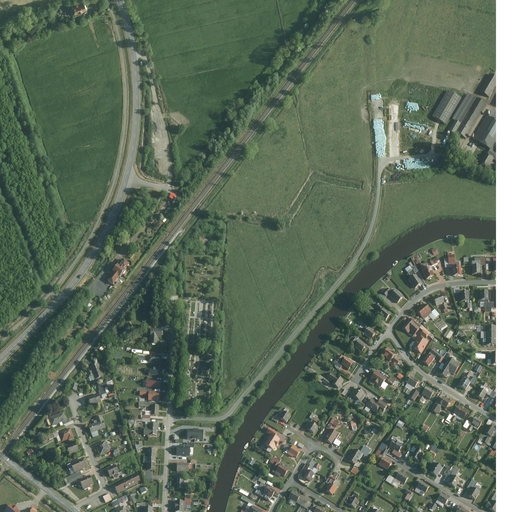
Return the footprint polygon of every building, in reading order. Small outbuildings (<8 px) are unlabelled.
[(62,10),(70,8),(69,5),(67,0),(64,0),(59,2),(62,10)] [(85,0),(78,0),(73,2),(73,3),(76,12),(76,13),(88,8),(85,0)] [(479,92),(489,98),(500,80),(490,74),(479,92)] [(511,76),(497,103),(511,111),(511,76)] [(430,116),(447,127),(463,100),(447,90),(430,116)] [(458,134),(468,140),(489,105),(471,93),(447,132),(456,137),(458,134)] [(474,140),(489,149),(495,152),(506,135),(508,136),(511,127),(511,120),(495,110),(491,117),(488,116),(474,140)] [(489,149),(481,164),(490,169),(495,160),(505,166),(509,160),(495,152),(489,149)] [(174,200),(177,196),(173,192),(169,197),(174,200)] [(419,258),(421,257),(420,253),(412,255),(415,265),(420,263),(419,258)] [(432,266),(440,262),(438,257),(430,261),(432,266)] [(110,282),(116,287),(122,279),(124,280),(129,273),(127,271),(131,266),(126,262),(122,268),(120,266),(115,273),(117,275),(110,282)] [(502,272),(502,262),(494,262),(494,272),(502,272)] [(462,275),(461,266),(452,267),(453,276),(462,275)] [(481,275),(481,266),(472,266),(472,275),(481,275)] [(426,280),(435,276),(430,267),(421,271),(426,280)] [(415,289),(422,284),(416,275),(409,280),(415,289)] [(382,292),(379,296),(384,300),(391,292),(383,285),(379,289),(382,292)] [(398,303),(403,297),(396,290),(390,296),(398,303)] [(504,303),(504,291),(495,292),(496,303),(504,303)] [(470,301),(469,292),(460,292),(461,302),(470,301)] [(488,301),(488,292),(480,292),(480,301),(488,301)] [(444,303),(441,295),(433,299),(436,306),(444,303)] [(432,313),(425,305),(416,312),(424,320),(432,313)] [(391,314),(383,308),(378,315),(385,320),(391,314)] [(420,329),(408,320),(401,328),(408,334),(410,333),(414,336),(420,329)] [(497,346),(497,327),(484,327),(484,333),(486,333),(486,346),(497,346)] [(376,333),(368,328),(363,334),(370,340),(376,333)] [(155,346),(160,346),(160,339),(165,339),(166,331),(152,330),(152,339),(155,339),(155,346)] [(449,340),(453,333),(448,330),(444,337),(449,340)] [(349,342),(352,343),(351,345),(354,346),(356,342),(359,336),(353,334),(349,342)] [(419,353),(421,354),(429,342),(419,337),(412,349),(419,353)] [(366,346),(359,341),(354,347),(361,353),(366,346)] [(396,354),(387,348),(381,355),(390,362),(396,354)] [(429,353),(440,361),(443,357),(433,349),(429,353)] [(500,365),(500,354),(489,353),(489,360),(491,360),(491,365),(500,365)] [(434,360),(428,355),(422,362),(429,367),(434,360)] [(149,364),(163,365),(163,357),(150,357),(149,364)] [(354,363),(347,357),(341,364),(348,370),(354,363)] [(460,365),(449,358),(439,374),(446,379),(449,373),(453,376),(460,365)] [(502,374),(508,364),(503,362),(497,372),(502,374)] [(99,364),(91,367),(96,380),(104,377),(99,364)] [(475,370),(479,374),(483,368),(478,365),(475,370)] [(387,378),(376,371),(370,381),(380,388),(387,378)] [(338,389),(344,381),(332,373),(327,380),(338,389)] [(415,388),(419,381),(411,376),(406,383),(415,388)] [(470,383),(463,379),(459,387),(466,391),(470,383)] [(109,387),(100,390),(103,398),(107,396),(106,394),(111,392),(109,387)] [(430,400),(434,392),(426,387),(421,395),(430,400)] [(365,393),(358,388),(352,396),(359,401),(365,393)] [(487,393),(480,389),(475,397),(482,401),(487,393)] [(102,403),(98,394),(88,398),(91,407),(102,403)] [(149,401),(162,402),(162,394),(149,394),(149,401)] [(446,409),(451,401),(443,396),(438,404),(446,409)] [(365,406),(376,414),(379,410),(383,413),(387,406),(378,400),(377,402),(371,398),(365,406)] [(503,403),(496,399),(491,406),(498,411),(503,403)] [(150,417),(160,417),(160,407),(150,407),(150,417)] [(463,420),(467,412),(458,407),(453,414),(463,420)] [(64,411),(49,418),(52,426),(62,422),(63,425),(69,423),(64,411)] [(291,416),(283,412),(279,419),(286,423),(288,420),(289,420),(291,416)] [(450,415),(445,422),(449,424),(453,417),(450,415)] [(101,416),(95,418),(97,423),(88,426),(91,434),(106,428),(101,416)] [(145,437),(158,438),(158,424),(151,424),(151,418),(144,417),(144,423),(146,423),(145,437)] [(479,429),(483,422),(475,417),(471,424),(479,429)] [(330,423),(336,427),(340,423),(333,418),(330,423)] [(396,426),(401,429),(404,424),(399,421),(396,426)] [(319,427),(310,423),(307,430),(314,434),(316,430),(317,431),(319,427)] [(491,438),(496,429),(489,425),(484,434),(491,438)] [(74,439),(70,428),(58,433),(59,436),(62,442),(68,439),(68,441),(74,439)] [(331,444),(338,433),(330,429),(326,435),(328,436),(325,440),(331,444)] [(58,431),(48,434),(50,439),(59,436),(58,433),(58,431)] [(273,451),(280,440),(271,434),(264,445),(273,451)] [(511,439),(505,436),(501,442),(509,447),(511,441),(511,439)] [(333,444),(336,446),(335,448),(338,449),(342,443),(336,439),(333,444)] [(106,440),(95,444),(99,456),(110,452),(106,440)] [(137,452),(144,451),(142,441),(139,442),(139,445),(136,445),(137,452)] [(398,453),(402,446),(394,441),(389,448),(398,453)] [(500,443),(499,444),(496,442),(493,449),(501,453),(505,445),(500,443)] [(79,451),(75,443),(66,447),(69,455),(79,451)] [(179,448),(179,455),(189,455),(189,452),(194,452),(194,450),(199,450),(199,445),(183,445),(183,448),(179,448)] [(298,448),(293,445),(287,455),(292,458),(293,456),(297,458),(301,452),(297,449),(298,448)] [(433,447),(429,455),(434,457),(438,450),(433,447)] [(145,464),(158,465),(158,450),(148,449),(148,458),(145,458),(145,464)] [(362,454),(354,449),(351,455),(352,455),(348,461),(355,465),(362,454)] [(424,454),(416,449),(411,458),(418,462),(424,454)] [(270,463),(277,467),(281,460),(278,458),(277,459),(274,458),(270,463)] [(387,470),(392,463),(383,458),(379,465),(387,470)] [(86,468),(82,459),(71,464),(75,473),(86,468)] [(148,464),(147,475),(157,475),(158,465),(148,464)] [(178,464),(178,473),(191,473),(192,465),(178,464)] [(437,477),(442,468),(435,464),(430,473),(437,477)] [(119,473),(115,465),(106,470),(110,477),(119,473)] [(284,477),(288,470),(280,465),(276,472),(284,477)] [(351,472),(356,475),(359,470),(354,466),(351,472)] [(310,482),(315,475),(307,470),(303,478),(310,482)] [(511,484),(511,471),(510,470),(503,483),(510,487),(511,484)] [(83,477),(81,471),(67,477),(70,483),(83,477)] [(333,485),(338,488),(340,483),(335,480),(338,474),(335,472),(333,476),(330,475),(328,478),(335,481),(333,485)] [(404,484),(409,477),(400,472),(395,479),(404,484)] [(141,482),(136,473),(113,486),(118,494),(141,482)] [(94,484),(90,476),(79,481),(83,490),(94,484)] [(455,488),(460,480),(452,476),(447,484),(455,488)] [(177,479),(176,492),(184,492),(184,486),(195,486),(195,481),(185,481),(185,479),(177,479)] [(425,494),(430,486),(421,481),(416,488),(425,494)] [(332,496),(337,488),(330,484),(325,491),(332,496)] [(271,499),(275,492),(267,487),(262,494),(271,499)] [(476,501),(480,493),(472,488),(468,496),(476,501)] [(177,503),(176,511),(186,511),(192,511),(193,489),(186,489),(186,503),(177,503)] [(411,495),(413,492),(407,489),(404,495),(406,497),(405,499),(409,502),(412,496),(411,495)] [(506,500),(503,505),(508,508),(511,500),(511,493),(509,491),(504,499),(506,500)] [(296,504),(301,497),(292,492),(288,499),(296,504)] [(112,500),(109,494),(103,497),(106,503),(112,500)] [(449,499),(442,494),(437,501),(445,506),(449,499)] [(111,503),(113,508),(129,500),(126,495),(111,503)] [(253,506),(254,503),(242,496),(241,499),(253,506)] [(355,509),(359,502),(352,497),(347,505),(355,509)] [(493,511),(497,511),(501,505),(493,501),(491,504),(488,502),(485,508),(493,511)] [(141,503),(137,503),(136,507),(140,507),(140,511),(142,511),(143,509),(146,509),(146,504),(146,502),(141,502),(141,503)] [(428,508),(434,511),(437,506),(432,503),(428,508)]
